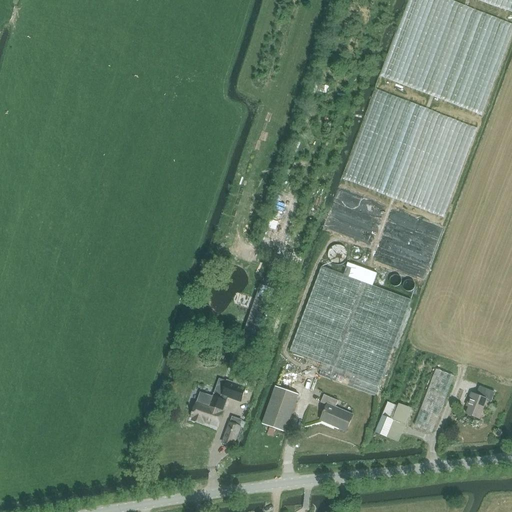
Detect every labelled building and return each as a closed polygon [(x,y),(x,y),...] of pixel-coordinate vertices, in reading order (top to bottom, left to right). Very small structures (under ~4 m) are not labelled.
[(368,110),(344,179),(405,200),(414,200),(401,195),(417,195),(417,190),(419,184),(424,186),(426,181),(429,183),(432,176),(438,176),(440,171),(443,171),(443,139),(437,139),(435,143),(430,143),(430,136),(438,136),(426,132),(424,132),(417,129),(415,135),(406,132),(403,132),(393,129),(382,129),(368,124),(368,110)] [(346,257),(346,255),(345,251),(343,248),(340,247),(337,246),(335,246),(333,246),(330,248),(328,250),(328,251),(327,255),(327,259),(329,262),(332,264),(334,264),(336,265),(339,264),(341,264),(343,262),(345,259),(346,257)] [(375,273),(365,269),(346,263),(342,275),(320,267),(290,352),(324,364),(319,376),(376,396),(410,299),(371,285),(375,273)] [(243,332),(252,335),(261,306),(253,303),(243,332)] [(458,365),(461,354),(449,351),(446,362),(458,365)] [(433,433),(454,376),(435,369),(415,425),(433,433)] [(197,404),(192,419),(193,420),(193,422),(203,426),(204,424),(218,428),(223,412),(227,398),(240,402),(245,387),(220,379),(214,398),(201,394),(197,404)] [(276,387),(263,425),(285,433),(299,395),(276,387)] [(495,392),(480,387),(479,389),(477,395),(471,393),(466,406),(469,407),(466,414),(480,419),(486,401),(491,403),(495,392)] [(346,432),(354,414),(336,407),(338,401),(324,395),(320,403),(327,405),(320,421),(346,432)] [(411,412),(400,407),(388,402),(382,415),(375,433),(398,442),(411,412)] [(230,423),(223,443),(233,447),(240,426),(242,420),(233,417),(231,423),(230,423)]
